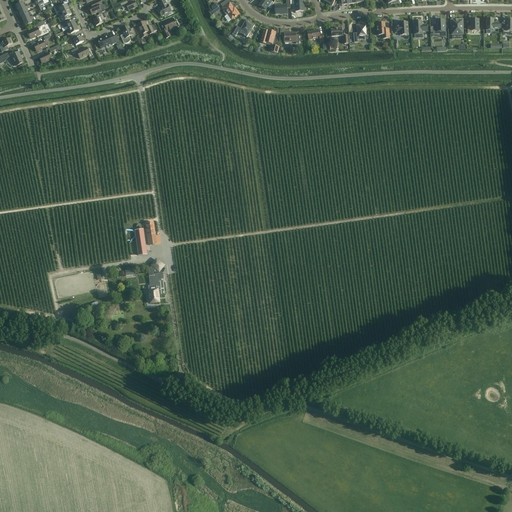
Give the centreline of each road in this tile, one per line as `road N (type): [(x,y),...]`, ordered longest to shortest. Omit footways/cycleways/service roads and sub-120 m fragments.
road 1 (unclassified): [(511,478),(292,400),(221,414),(71,338),(0,323)]
road 2 (unclassified): [(0,98),(186,63),(280,78),(511,72)]
road 3 (track): [(292,400),(511,307)]
